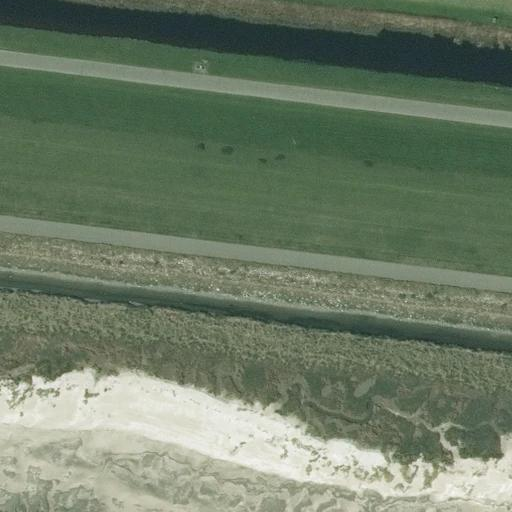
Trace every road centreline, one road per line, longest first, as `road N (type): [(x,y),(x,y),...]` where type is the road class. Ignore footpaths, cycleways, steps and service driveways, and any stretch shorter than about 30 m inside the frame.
road 1 (unclassified): [(511,128),(0,66)]
road 2 (unclassified): [(0,239),(511,301)]
